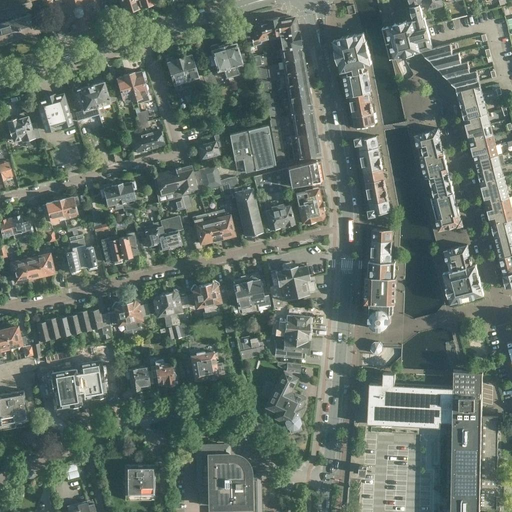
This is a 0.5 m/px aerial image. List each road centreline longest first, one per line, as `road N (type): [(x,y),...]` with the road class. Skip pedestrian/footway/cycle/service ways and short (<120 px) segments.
road 1 (residential): [(0,479),(111,422),(189,406),(244,423),(294,474),(327,479)]
road 2 (residential): [(349,227),(0,310)]
road 3 (residential): [(0,200),(174,153),(179,143),(146,35)]
road 4 (residential): [(410,54),(450,108),(499,304)]
road 5 (tertiary): [(327,479),(349,227)]
road 6 (tertiary): [(349,227),(311,0)]
road 7 (tertiary): [(0,80),(146,35)]
road 8 (tertiary): [(146,35),(269,0)]
